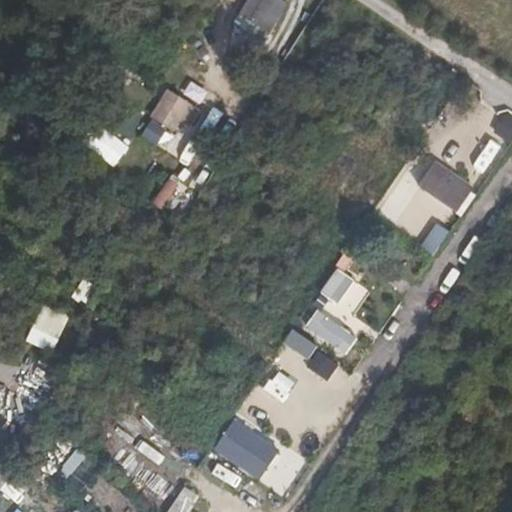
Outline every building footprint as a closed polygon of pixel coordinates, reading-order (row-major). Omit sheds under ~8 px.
[(286,3),(281,0),(247,0),(239,14),(269,32),(286,3)] [(282,56),(293,39),(276,28),(265,45),(282,56)] [(182,95),(201,103),(207,89),(188,81),(182,95)] [(165,142),(182,118),(161,103),(144,128),(165,142)] [(474,188),(435,162),(418,187),(457,213),(474,188)] [(361,286),(334,267),(317,293),(333,304),(337,345),(368,342),(361,286)] [(309,355),(316,341),(290,328),(283,343),(309,355)] [(233,418),(213,450),(257,478),(277,447),(233,418)] [(0,489),(10,477),(0,468),(0,489)] [(227,469),(220,480),(246,495),(252,484),(227,469)] [(19,503),(26,492),(8,481),(2,491),(19,503)] [(211,511),(181,491),(166,511),(211,511)]
